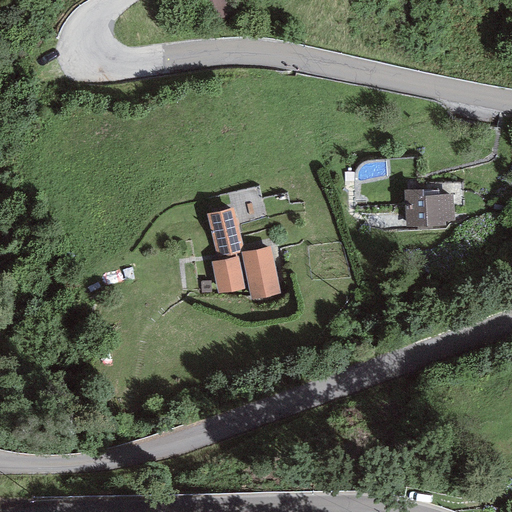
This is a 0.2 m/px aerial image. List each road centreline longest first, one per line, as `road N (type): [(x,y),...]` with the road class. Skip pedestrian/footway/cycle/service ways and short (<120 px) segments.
road 1 (tertiary): [(0,464),(122,455),(511,324)]
road 2 (tertiary): [(511,101),(252,52),(112,62),(88,48),(85,32),(119,0)]
road 3 (tertiary): [(392,511),(228,505),(0,511)]
